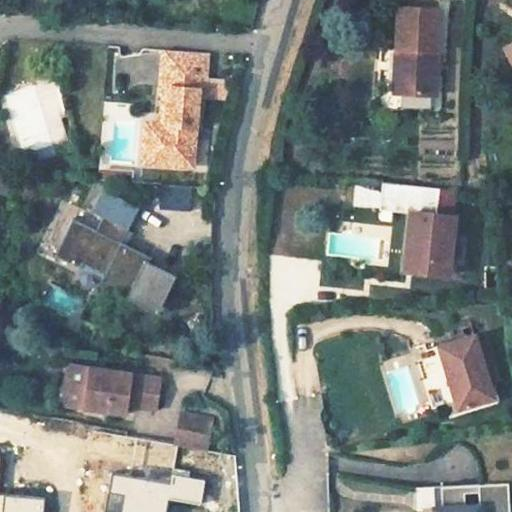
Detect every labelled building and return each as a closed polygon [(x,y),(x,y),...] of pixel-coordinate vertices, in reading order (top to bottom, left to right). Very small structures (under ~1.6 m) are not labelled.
[(397,8),(396,48),(404,49),(402,93),(435,95),(439,10),(397,8)] [(404,49),(396,48),(393,93),(402,93),(404,49)] [(208,52),(161,49),(158,86),(161,86),(159,114),(164,114),(163,124),(153,124),(150,163),(191,166),(196,96),(196,89),(205,89),(208,52)] [(205,89),(196,89),(196,96),(204,97),(205,89)] [(189,186),(158,183),(156,208),(187,211),(189,186)] [(441,190),(384,183),(381,210),(413,214),(411,231),(418,232),(415,261),(450,265),(455,218),(438,216),(441,190)] [(126,228),(136,207),(103,191),(93,212),(115,222),(126,228)] [(160,308),(178,271),(119,244),(107,238),(71,220),(61,242),(69,246),(63,260),(78,267),(82,258),(105,269),(100,278),(160,308)] [(119,244),(126,228),(115,222),(107,238),(119,244)] [(418,232),(411,231),(407,270),(449,275),(450,265),(415,261),(418,232)] [(63,260),(69,246),(61,242),(54,255),(63,260)] [(100,278),(105,269),(82,258),(78,267),(100,278)] [(474,323),(439,336),(465,408),(500,395),(491,369),(484,351),(494,348),(487,330),(478,333),(474,323)] [(494,348),(484,351),(491,369),(500,366),(494,348)] [(89,370),(68,367),(65,385),(86,388),(82,408),(123,415),(125,404),(154,409),(158,381),(89,370)] [(86,388),(65,385),(61,404),(82,408),(86,388)] [(176,428),(205,433),(208,416),(179,411),(176,428)] [(205,433),(176,428),(173,445),(203,451),(205,433)] [(511,511),(511,482),(440,487),(441,508),(435,509),(434,511),(511,511)]
